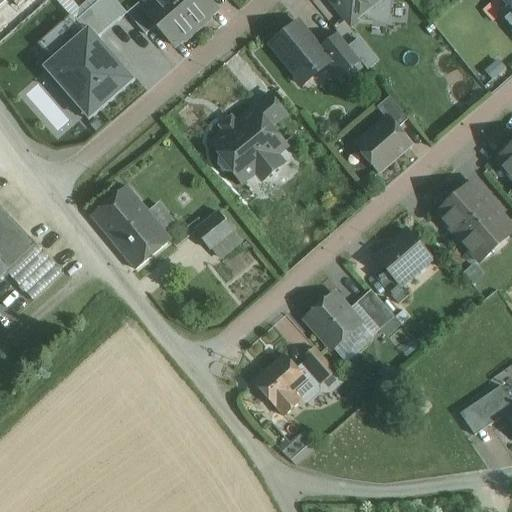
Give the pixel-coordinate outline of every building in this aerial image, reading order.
[(12,0),(8,0),(0,7),(0,19),(9,29),(25,15),(18,7),(12,0)] [(71,13),(37,42),(50,57),(40,65),(87,119),(135,78),(99,36),(127,12),(116,0),(97,0),(75,19),(71,13)] [(155,0),(144,10),(143,11),(156,26),(175,47),(184,39),(186,41),(198,31),(170,0),(155,0)] [(170,0),(198,31),(210,20),(208,18),(217,10),(208,0),(170,0)] [(332,0),(332,1),(345,17),(364,19),(364,14),(381,0),(380,0),(332,0)] [(511,0),(503,0),(511,8),(501,17),(511,28),(511,0)] [(144,10),(139,4),(127,14),(146,35),(156,26),(143,11),(144,10)] [(298,23),(271,45),(297,77),(297,81),(300,85),(304,86),(309,82),(309,78),(329,62),(330,62),(319,49),(298,23)] [(361,62),(338,34),(319,49),(330,62),(329,62),(342,78),(361,62)] [(353,43),(364,66),(373,62),(362,39),(353,43)] [(488,72),(494,79),(504,69),(498,63),(488,72)] [(269,95),(253,108),(255,111),(269,129),(270,128),(286,115),(269,95)] [(408,120),(390,98),(377,109),(387,120),(388,119),(397,130),(408,120)] [(255,111),(212,145),(222,157),(220,159),(219,166),(224,172),(231,173),(234,171),(242,182),(255,172),(260,177),(267,178),(279,168),(280,161),(276,155),(286,147),(270,128),(269,129),(255,111)] [(397,130),(388,119),(387,120),(357,146),(380,173),(411,146),(397,130)] [(511,149),(497,162),(511,178),(511,149)] [(511,227),(509,224),(473,183),(437,215),(479,263),(511,234),(511,227)] [(172,241),(128,187),(92,217),(136,270),(172,241)] [(0,207),(0,257),(11,269),(36,245),(0,207)] [(219,213),(195,232),(210,251),(213,249),(231,234),(234,232),(219,213)] [(407,232),(377,258),(384,267),(401,286),(402,286),(431,260),(407,232)] [(231,234),(213,249),(220,258),(239,243),(231,234)] [(63,274),(36,245),(11,269),(7,273),(35,302),(63,274)] [(0,279),(7,273),(11,269),(0,257),(0,279)] [(401,286),(384,267),(374,276),(399,305),(410,295),(402,286),(401,286)] [(395,318),(371,292),(356,305),(380,332),(395,318)] [(361,325),(334,295),(306,320),(332,350),(361,325)] [(315,349),(305,358),(307,361),(300,367),(319,388),(336,373),(315,349)] [(300,367),(297,370),(284,356),(253,383),(276,409),(276,408),(285,418),(302,403),(307,403),(318,394),(319,388),(300,367)] [(511,401),(502,387),(461,415),(475,437),(507,415),(506,414),(511,409),(511,401)]
